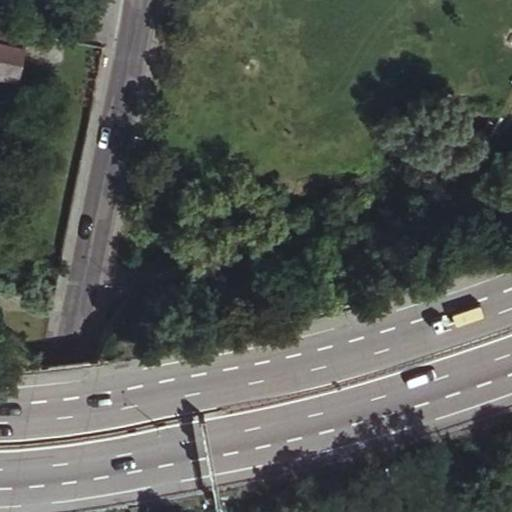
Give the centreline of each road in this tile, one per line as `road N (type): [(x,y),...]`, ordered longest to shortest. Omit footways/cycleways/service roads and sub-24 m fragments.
road 1 (trunk): [(0,464),(139,449),(302,416),(511,352)]
road 2 (trunk): [(511,309),(228,388),(0,420)]
road 3 (tertiary): [(34,511),(58,341),(137,0)]
